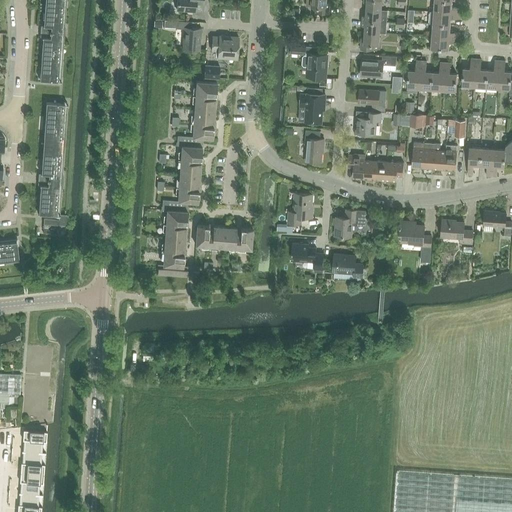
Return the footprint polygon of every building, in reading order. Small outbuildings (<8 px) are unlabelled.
[(46,3),(45,11),(63,12),(63,0),(47,0),(48,3),(46,3)] [(177,0),(177,11),(195,12),(196,5),(203,5),(203,0),(177,0)] [(306,0),(306,5),(316,6),(316,12),(329,13),(330,2),(327,2),(326,0),(306,0)] [(363,0),(363,3),(366,3),(366,8),(381,9),(381,0),(363,0)] [(434,0),(433,0),(433,12),(460,14),(461,9),(451,8),(451,1),(434,0)] [(362,15),(362,20),(386,22),(386,10),(381,9),(366,8),(365,15),(362,15)] [(45,11),(45,19),(47,20),(46,26),(47,26),(62,27),(63,12),(45,11)] [(430,12),(429,23),(432,24),(449,25),(450,18),(460,19),(460,14),(433,12),(430,12)] [(362,20),(362,25),(365,25),(364,32),(379,32),(385,33),(386,22),(362,20)] [(191,22),(176,21),(176,29),(183,30),(182,50),(199,51),(200,29),(191,28),(191,22)] [(432,24),(431,36),(459,38),(459,32),(449,32),(449,25),(432,24)] [(47,26),(46,37),(61,38),(62,27),(47,26)] [(364,38),(361,37),(360,48),(373,49),(374,43),(378,44),(379,32),(364,32),(364,38)] [(217,58),(236,60),(238,38),(218,36),(217,38),(212,37),(211,51),(218,51),(217,58)] [(459,38),(431,36),(430,48),(448,49),(448,42),(458,43),(459,38)] [(43,43),(42,51),(60,52),(61,38),(46,37),(45,37),(45,43),(43,43)] [(42,51),(42,59),(44,59),(44,65),(59,66),(60,52),(42,51)] [(326,55),(308,54),(307,67),(303,67),(301,68),(301,74),(302,76),(307,76),(307,77),(324,78),(326,55)] [(361,58),(360,75),(382,77),(382,69),(394,69),(395,55),(382,54),(382,59),(361,58)] [(462,68),(461,85),(473,86),(475,59),(470,58),(469,69),(462,68)] [(473,86),(485,87),(486,70),(480,70),(480,59),(475,59),(473,86)] [(406,86),(419,87),(421,61),(416,60),(415,70),(408,70),(406,86)] [(486,70),(485,87),(497,88),(499,61),(494,60),(493,71),(486,70)] [(419,87),(430,88),(432,72),(425,71),(426,61),(421,61),(419,87)] [(499,61),(497,88),(509,89),(510,78),(510,72),(503,72),(504,61),(499,61)] [(430,88),(443,89),(445,63),(439,62),(439,72),(432,72),(430,88)] [(445,63),(443,89),(455,90),(456,73),(449,73),(450,63),(445,63)] [(41,71),(41,79),(59,80),(59,79),(59,66),(44,65),(43,71),(41,71)] [(219,66),(205,65),(204,77),(219,78),(219,66)] [(195,81),(194,95),(206,96),(206,94),(215,94),(216,83),(195,81)] [(372,109),(384,110),(384,103),(378,103),(379,90),(359,88),(358,103),(372,103),(372,109)] [(242,122),(244,89),(235,89),(233,122),(242,122)] [(300,94),(299,106),(306,107),(305,121),(321,122),(322,104),(324,104),(324,95),(306,93),(306,94),(300,94)] [(194,95),(193,109),(214,111),(215,99),(206,99),(206,96),(194,95)] [(48,101),(47,110),(49,110),(49,116),(64,117),(65,107),(66,103),(48,101)] [(193,109),(192,123),(204,124),(204,121),(213,122),(214,111),(193,109)] [(356,132),(374,133),(375,119),(379,120),(380,112),(368,111),(367,117),(357,116),(356,132)] [(410,114),(409,125),(421,126),(422,115),(410,114)] [(46,122),(46,130),(63,131),(64,117),(49,116),(48,122),(46,122)] [(449,119),(449,125),(456,126),(455,135),(464,136),(465,121),(456,120),(449,119)] [(192,123),(192,137),(194,137),(198,137),(202,138),(212,138),(213,127),(204,126),(204,124),(192,123)] [(46,130),(45,138),(47,138),(46,144),(62,145),(63,131),(46,130)] [(304,144),(307,144),(306,161),(321,162),(322,147),(323,147),(323,139),(319,138),(320,131),(305,130),(304,144)] [(397,150),(405,151),(405,143),(401,142),(401,145),(397,145),(397,150)] [(412,166),(423,167),(425,143),(414,142),(412,166)] [(436,143),(434,168),(445,168),(446,150),(440,149),(441,143),(436,142),(436,143)] [(436,143),(425,143),(423,167),(434,168),(436,143)] [(44,150),(43,158),(61,160),(62,145),(46,144),(46,150),(44,150)] [(445,168),(456,169),(458,145),(446,144),(446,150),(445,168)] [(181,146),(180,160),(192,161),(192,158),(201,159),(202,147),(181,146)] [(469,147),(467,174),(472,174),(473,165),(480,165),(481,148),(469,147)] [(491,176),(493,149),(481,148),(480,165),(486,166),(486,175),(491,176)] [(493,149),(491,176),(496,176),(497,167),(504,167),(504,161),(505,150),(493,149)] [(364,177),(365,159),(366,155),(355,154),(349,154),(348,166),(354,167),(353,176),(364,177)] [(43,158),(43,166),(45,167),(44,172),(45,173),(60,174),(61,160),(43,158)] [(364,177),(375,178),(376,160),(365,159),(364,177)] [(180,160),(180,174),(200,175),(201,164),(192,163),(192,161),(180,160)] [(376,160),(375,178),(386,179),(387,161),(376,160)] [(387,161),(386,179),(397,180),(397,174),(403,175),(403,173),(404,162),(387,161)] [(60,174),(45,173),(44,185),(59,186),(60,174)] [(180,174),(179,187),(190,188),(190,186),(199,186),(200,175),(180,174)] [(41,191),(40,198),(58,200),(59,186),(44,185),(43,185),(43,191),(41,191)] [(179,187),(178,201),(179,202),(183,202),(187,202),(198,203),(199,191),(190,191),(190,188),(179,187)] [(287,222),(300,223),(301,218),(312,218),(312,210),(311,210),(312,194),(294,193),(293,211),(288,211),(287,222)] [(40,198),(40,206),(42,206),(41,212),(57,213),(58,200),(40,198)] [(336,216),(334,235),(349,236),(350,224),(363,226),(364,211),(356,210),(345,209),(344,217),(336,216)] [(166,210),(165,224),(177,225),(177,222),(186,223),(187,212),(166,210)] [(485,210),(484,224),(484,230),(492,231),(492,225),(504,226),(504,235),(510,235),(511,222),(504,221),(505,213),(493,212),(493,211),(485,210)] [(45,217),(45,222),(67,224),(68,214),(59,214),(59,218),(45,217)] [(463,230),(463,222),(450,221),(450,220),(442,219),(440,236),(460,238),(460,243),(471,244),(472,231),(463,230)] [(402,233),(401,241),(415,242),(414,245),(422,245),(421,248),(430,249),(431,236),(422,235),(423,225),(410,224),(410,222),(400,221),(399,233),(402,233)] [(165,224),(164,238),(185,239),(186,228),(177,227),(177,225),(165,224)] [(209,246),(210,235),(207,234),(208,225),(196,225),(195,245),(209,246)] [(209,246),(223,247),(224,227),(213,226),(212,235),(210,235),(209,246)] [(224,227),(223,247),(236,248),(237,236),(235,236),(235,227),(224,227)] [(240,237),(237,236),(236,248),(250,249),(252,228),(240,228),(240,237)] [(164,238),(163,252),(175,252),(175,250),(184,251),(185,239),(164,238)] [(16,241),(2,242),(4,260),(13,259),(12,257),(18,257),(16,241)] [(321,269),(323,253),(315,252),(316,247),(308,247),(308,244),(291,242),(290,250),(294,250),(293,259),(314,261),(313,268),(321,269)] [(163,252),(162,266),(183,267),(184,256),(175,255),(175,252),(163,252)] [(340,271),(354,272),(354,275),(360,276),(361,264),(353,263),(353,257),(342,257),(343,254),(333,254),(331,270),(332,270),(332,276),(340,277),(340,271)] [(0,373),(0,392),(20,393),(21,375),(0,373)] [(40,452),(41,440),(46,440),(46,431),(23,429),(22,439),(26,439),(26,451),(40,452)] [(0,437),(0,448),(16,446),(15,435),(0,437)] [(40,463),(40,452),(26,451),(25,462),(21,462),(20,471),(43,473),(44,463),(40,463)] [(43,482),(43,473),(20,471),(19,481),(24,481),(23,493),(38,494),(39,482),(43,482)] [(511,511),(511,478),(460,475),(397,471),(393,511),(511,511)] [(37,505),(38,494),(23,493),(22,504),(18,504),(17,511),(40,511),(41,506),(37,505)]
